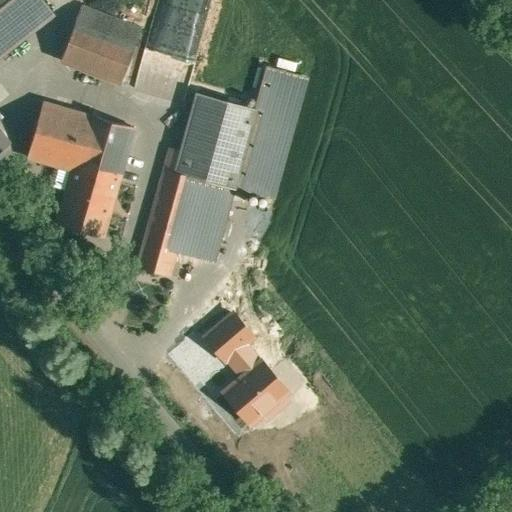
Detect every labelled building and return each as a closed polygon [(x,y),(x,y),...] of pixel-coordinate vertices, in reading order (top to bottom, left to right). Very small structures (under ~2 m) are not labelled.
[(0,0),(0,59),(57,15),(44,0),(0,0)] [(79,2),(58,63),(122,84),(143,24),(79,2)] [(307,77),(266,66),(254,109),(256,109),(234,187),(274,198),(307,77)] [(198,93),(176,171),(234,187),(256,109),(254,109),(198,93)] [(137,123),(41,100),(27,157),(71,167),(57,223),(111,235),(137,123)] [(0,126),(0,152),(13,142),(0,126)] [(176,171),(165,168),(144,242),(177,250),(214,261),(234,187),(176,171)] [(138,266),(170,275),(177,250),(144,242),(138,266)]
